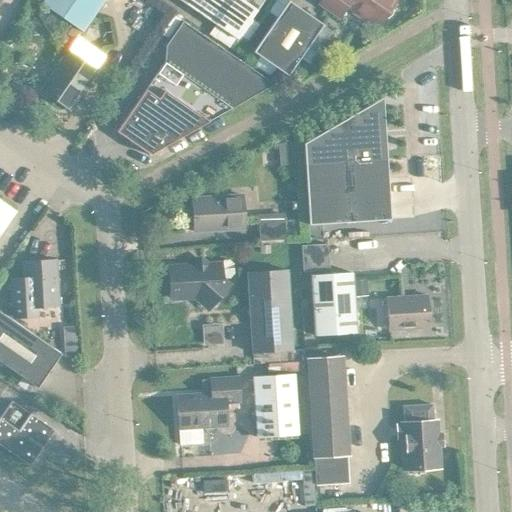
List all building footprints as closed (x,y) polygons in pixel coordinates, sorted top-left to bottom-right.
[(47,0),(82,24),(99,0),(47,0)] [(187,0),(238,35),(261,0),(187,0)] [(295,0),(285,0),(254,46),(288,70),(300,53),(310,60),(334,26),(324,19),(295,0)] [(323,0),(341,12),(349,0),(356,5),(356,9),(364,15),(368,13),(379,21),(385,13),(388,13),(392,10),(393,5),(392,2),(393,0),(323,0)] [(165,56),(117,126),(150,149),(274,79),(183,16),(167,40),(165,56)] [(43,84),(70,103),(97,64),(70,46),(43,84)] [(304,138),(309,220),(391,214),(383,94),(383,92),(304,138)] [(294,137),(279,138),(281,160),(296,159),(294,137)] [(193,193),(195,226),(245,223),(242,177),(213,179),(214,191),(193,193)] [(0,230),(16,207),(0,195),(0,230)] [(258,210),(260,236),(286,234),(285,208),(258,210)] [(328,235),(302,237),(304,266),(330,264),(328,235)] [(169,262),(171,292),(196,291),(209,303),(229,280),(222,274),(221,259),(208,260),(201,254),(195,260),(169,262)] [(58,300),(56,256),(56,255),(24,257),(25,273),(11,274),(13,312),(39,310),(38,301),(58,300)] [(248,267),(253,347),(293,345),(288,265),(248,267)] [(312,270),(315,330),(356,328),(352,267),(312,270)] [(387,292),(389,325),(430,323),(427,290),(387,292)] [(0,356),(38,382),(61,348),(0,306),(0,356)] [(223,323),(203,325),(204,341),(224,339),(223,323)] [(309,354),(315,451),(347,449),(341,352),(309,354)] [(253,371),(257,432),(298,429),(294,368),(253,371)] [(203,422),(210,428),(227,408),(226,397),(240,396),(239,372),(211,374),(211,388),(177,390),(179,423),(203,422)] [(0,511),(0,505),(10,511),(67,511),(0,465),(0,381),(3,377),(0,374),(0,511)] [(0,412),(0,439),(30,460),(54,425),(12,395),(0,412)] [(425,459),(429,463),(436,463),(441,457),(440,451),(438,449),(435,416),(434,416),(433,399),(404,401),(405,418),(403,418),(406,460),(425,459)]
